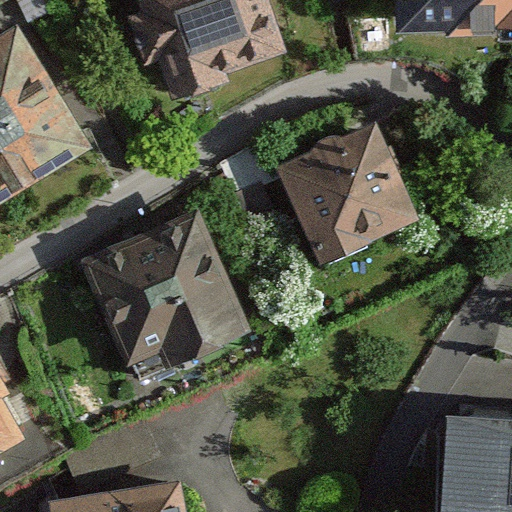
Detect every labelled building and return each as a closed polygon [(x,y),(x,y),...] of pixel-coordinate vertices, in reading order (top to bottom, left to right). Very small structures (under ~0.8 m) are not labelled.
[(134,0),(164,79),(281,36),(267,0),(134,0)] [(511,0),(398,0),(401,40),(511,34),(511,0)] [(0,179),(82,129),(17,24),(0,33),(0,179)] [(369,110),(276,158),(328,257),(421,209),(369,110)] [(199,199),(91,249),(146,368),(254,317),(199,199)] [(0,382),(0,451),(31,433),(0,382)] [(511,511),(511,412),(452,407),(443,510),(472,511),(511,511)] [(48,511),(193,511),(188,477),(46,498),(48,511)]
